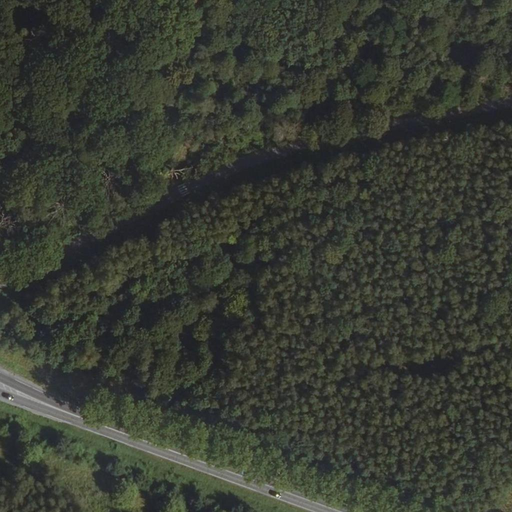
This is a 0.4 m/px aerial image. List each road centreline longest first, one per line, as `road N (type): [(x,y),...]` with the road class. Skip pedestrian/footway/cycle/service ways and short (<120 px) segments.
road 1 (unclassified): [(0,281),(232,172),(511,109)]
road 2 (primary): [(43,403),(342,511)]
